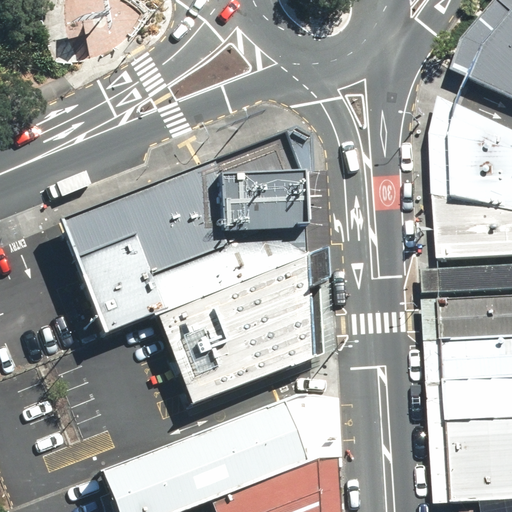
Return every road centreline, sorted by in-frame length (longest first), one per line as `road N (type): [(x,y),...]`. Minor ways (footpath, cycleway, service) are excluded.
road 1 (tertiary): [(390,511),(369,177)]
road 2 (secondary): [(284,58),(107,126)]
road 3 (secondary): [(107,126),(247,18)]
road 4 (primary): [(447,0),(398,69),(375,132)]
road 5 (tertiary): [(369,177),(338,101),(304,65)]
